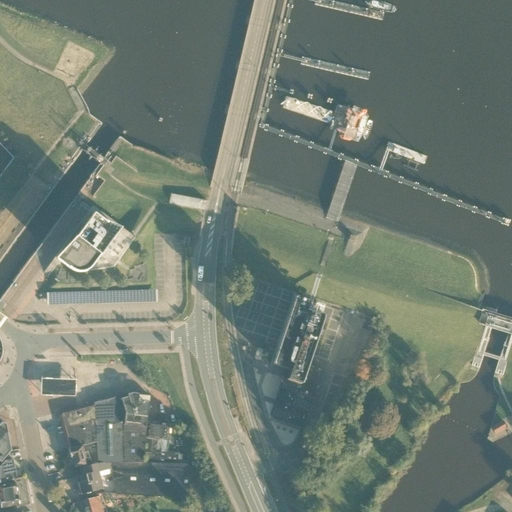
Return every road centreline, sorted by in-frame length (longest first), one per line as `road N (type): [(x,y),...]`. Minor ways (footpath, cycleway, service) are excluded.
road 1 (secondary): [(206,333),(218,405),(261,511)]
road 2 (secondary): [(227,154),(210,231),(206,333)]
road 3 (tertiary): [(27,337),(206,333)]
road 4 (secondary): [(227,154),(264,0)]
road 5 (residential): [(44,511),(17,383)]
